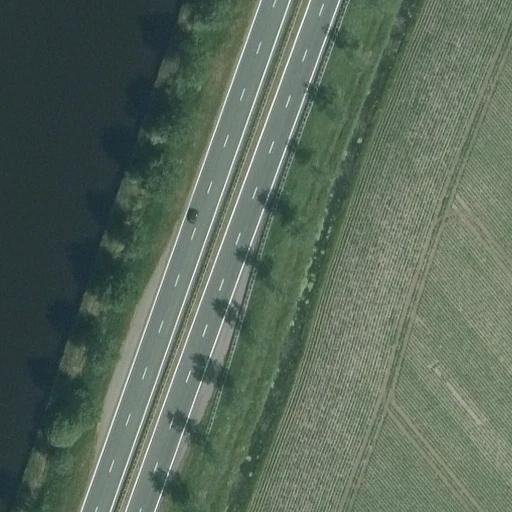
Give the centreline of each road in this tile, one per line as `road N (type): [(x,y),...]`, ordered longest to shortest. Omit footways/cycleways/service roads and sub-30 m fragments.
road 1 (trunk): [(141,511),(327,0)]
road 2 (trunk): [(275,0),(95,511)]
